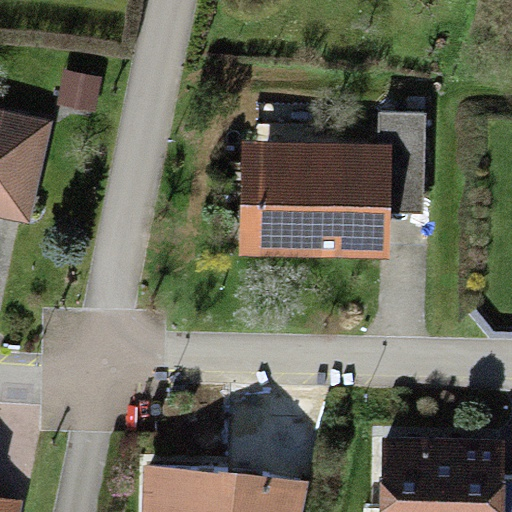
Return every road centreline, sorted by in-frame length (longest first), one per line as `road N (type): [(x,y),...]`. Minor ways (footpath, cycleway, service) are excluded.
road 1 (residential): [(511,368),(171,361),(94,371)]
road 2 (residential): [(164,0),(101,301),(94,371)]
road 3 (residential): [(94,371),(70,511)]
